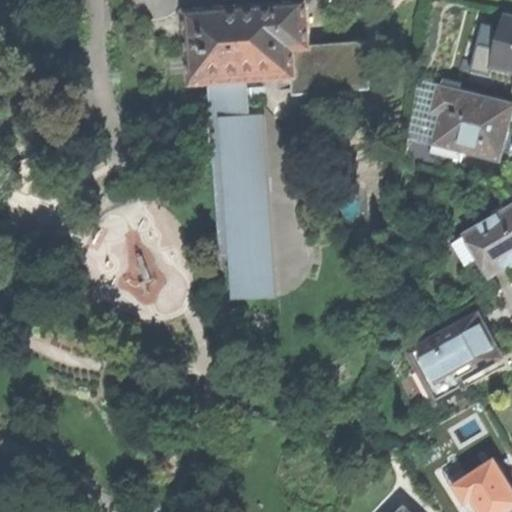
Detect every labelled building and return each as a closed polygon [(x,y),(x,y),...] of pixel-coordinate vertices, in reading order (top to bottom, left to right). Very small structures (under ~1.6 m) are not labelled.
[(191,46),(194,86),(213,84),(249,82),(296,78),(315,76),(312,45),(309,3),(188,12),(191,46)] [(511,15),(505,14),(492,65),(511,70),(511,15)] [(365,41),(312,45),(315,76),(296,78),(297,95),(374,89),(370,41),(365,41)] [(443,170),(463,149),(437,143),(445,114),(435,111),(441,89),(458,93),(460,82),(418,72),(405,161),(443,170)] [(235,301),(279,298),(265,115),(261,116),(252,116),(249,82),(213,84),(215,113),(226,255),(231,255),(235,301)] [(445,114),(437,143),(463,149),(500,159),(505,141),(508,129),(510,130),(511,122),(511,106),(458,93),(441,89),(435,111),(445,114)] [(88,113),(85,119),(88,125),(95,127),(100,125),(103,118),(100,113),(94,110),(88,113)] [(480,258),(491,276),(511,263),(511,208),(455,241),(468,264),(480,258)] [(369,229),(352,231),(353,241),(370,239),(369,229)] [(423,365),(442,400),(444,399),(463,388),(465,387),(460,378),(481,366),(482,368),(502,357),(489,334),(480,316),(434,341),(433,339),(411,351),(418,365),(420,367),(423,365)] [(465,387),(463,388),(464,391),(511,363),(511,352),(511,351),(502,357),(482,368),(481,366),(460,378),(465,387)] [(446,403),(444,399),(442,400),(423,365),(420,367),(418,365),(406,371),(427,407),(430,405),(441,406),(446,403)] [(477,506),(480,511),(507,511),(508,511),(511,509),(511,487),(496,462),(469,479),(456,487),(467,504),(473,500),(477,506)] [(456,487),(469,479),(460,465),(448,474),(456,487)] [(473,500),(467,504),(471,510),(477,506),(473,500)]
